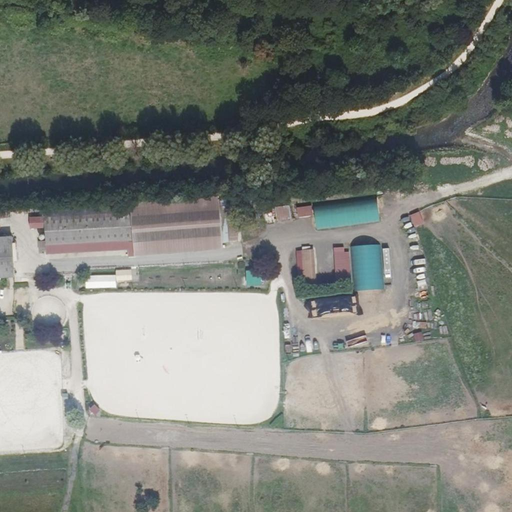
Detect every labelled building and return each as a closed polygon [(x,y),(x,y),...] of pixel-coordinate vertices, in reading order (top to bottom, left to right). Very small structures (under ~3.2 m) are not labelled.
[(332,52),(335,37),(327,36),(326,37),(326,39),(325,43),(317,41),(306,39),(306,38),(305,37),(305,38),(304,38),(301,46),(332,52)] [(42,218),(29,219),(29,230),(43,229),(45,254),(126,250),(126,257),(221,249),(221,244),(227,243),(227,242),(237,242),(232,200),(217,201),(217,196),(129,204),(129,206),(130,213),(111,214),(42,218)] [(314,207),(317,231),(380,222),(377,198),(314,207)] [(41,210),(42,218),(111,214),(110,207),(110,205),(41,210)] [(110,207),(111,214),(130,213),(129,206),(110,207)] [(287,206),(273,208),(275,221),(289,219),(287,206)] [(309,207),(295,208),(296,217),(310,215),(309,207)] [(413,226),(424,224),(422,212),(411,214),(413,226)] [(0,276),(15,275),(12,239),(0,240),(0,276)] [(351,246),(354,292),(384,290),(381,244),(351,246)] [(350,248),(335,248),(337,282),(352,282),(350,248)] [(311,289),(308,251),(299,251),(299,256),(300,268),(302,289),(311,289)] [(241,267),(242,283),(258,282),(257,267),(241,267)] [(134,268),(116,269),(117,281),(134,280),(134,268)] [(352,295),(322,298),(324,317),(354,313),(352,295)] [(333,339),(324,341),(326,350),(335,347),(333,339)]
